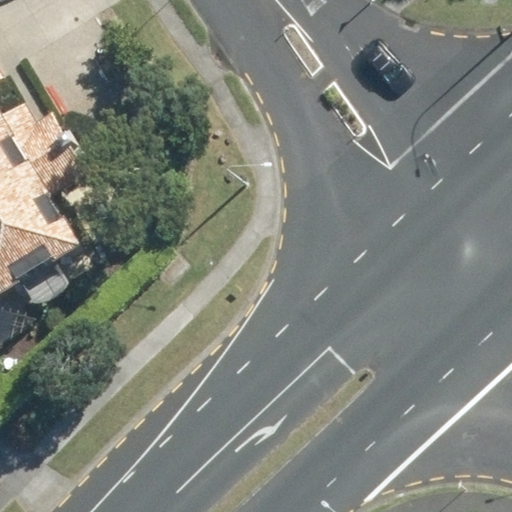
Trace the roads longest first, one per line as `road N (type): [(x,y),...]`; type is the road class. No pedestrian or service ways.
road 1 (secondary): [(119,511),(374,268)]
road 2 (tertiary): [(374,268),(225,0)]
road 3 (tertiary): [(316,0),(467,191)]
road 4 (secondary): [(449,361),(295,511)]
road 5 (secondary): [(374,268),(467,191)]
